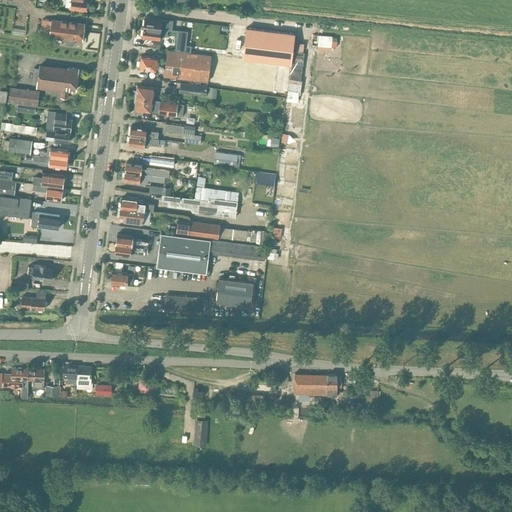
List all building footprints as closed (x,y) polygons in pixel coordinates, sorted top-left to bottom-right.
[(70,0),(70,9),(86,11),(87,0),(70,0)] [(144,27),(168,31),(168,30),(171,31),(172,24),(164,23),(165,20),(145,17),(144,27)] [(82,40),(84,24),(42,19),(41,24),(40,32),(50,33),(50,36),(67,38),(66,44),(74,45),(75,39),(82,40)] [(168,31),(144,27),(142,38),(162,40),(162,36),(167,37),(168,31)] [(290,64),(292,51),(294,34),(246,27),(241,58),(290,64)] [(167,51),(164,76),(207,82),(211,56),(167,51)] [(290,64),(287,91),(291,91),(290,99),(297,100),(298,92),(300,92),(302,81),(301,81),(305,52),(292,51),(290,64)] [(141,56),(141,61),(139,61),(139,66),(140,67),(140,68),(156,70),(158,58),(141,56)] [(40,65),(40,69),(37,86),(37,88),(62,92),(61,98),(67,99),(68,92),(71,93),(72,90),(76,90),(78,69),(69,68),(68,69),(40,65)] [(218,87),(180,83),(179,93),(206,96),(206,97),(216,98),(218,87)] [(134,97),(152,99),(154,88),(137,86),(137,91),(135,90),(134,97)] [(10,88),(8,102),(38,106),(40,92),(10,88)] [(152,99),(134,97),(134,104),(135,104),(134,109),(150,111),(152,99)] [(160,101),(158,114),(176,116),(176,115),(183,116),(184,105),(160,101)] [(49,111),(47,128),(54,129),(71,131),(72,119),(66,118),(67,113),(56,111),(55,111),(49,111)] [(37,127),(2,122),(1,130),(36,135),(37,127)] [(165,124),(164,131),(186,134),(185,141),(200,143),(201,136),(194,135),(195,126),(184,124),(184,126),(165,124)] [(130,136),(157,139),(158,132),(151,131),(150,134),(145,133),(146,128),(131,126),(130,136)] [(45,139),(69,142),(70,132),(47,129),(45,139)] [(159,139),(157,139),(130,136),(129,146),(143,147),(146,147),(148,147),(149,145),(150,144),(158,145),(159,139)] [(10,141),(8,150),(24,153),(30,154),(32,140),(10,137),(10,141)] [(40,151),(39,155),(67,159),(68,150),(51,148),(50,148),(48,148),(47,150),(47,152),(43,152),(40,151)] [(216,152),(214,164),(239,167),(241,155),(216,152)] [(49,166),(66,168),(67,159),(39,155),(39,156),(34,155),(33,161),(49,163),(49,166)] [(151,157),(150,164),(164,166),(165,159),(151,157)] [(125,171),(165,176),(169,177),(169,170),(147,167),(146,170),(141,169),(141,163),(126,162),(125,171)] [(0,178),(12,180),(13,171),(0,169),(0,178)] [(165,176),(125,171),(124,181),(139,183),(147,184),(148,180),(164,182),(165,176)] [(39,185),(63,188),(65,175),(49,173),(43,172),(42,178),(34,177),(33,184),(39,185)] [(0,193),(13,195),(15,183),(0,180),(0,193)] [(39,185),(38,191),(47,192),(46,199),(62,201),(63,188),(39,185)] [(149,192),(162,194),(170,195),(171,188),(150,185),(149,192)] [(31,199),(17,197),(0,194),(0,214),(29,218),(31,199)] [(191,209),(191,210),(193,199),(162,195),(162,200),(168,201),(168,206),(191,209)] [(144,210),(150,211),(153,211),(154,204),(137,202),(137,200),(122,197),(121,207),(144,210)] [(191,210),(192,212),(218,215),(220,199),(209,198),(208,201),(193,199),(191,210)] [(220,199),(218,215),(235,217),(237,201),(220,199)] [(144,210),(121,207),(119,217),(124,217),(123,221),(142,224),(144,210)] [(39,221),(39,226),(58,229),(60,215),(40,213),(35,212),(34,220),(39,221)] [(177,219),(175,232),(189,234),(190,221),(177,219)] [(220,224),(190,221),(189,234),(219,238),(220,224)] [(246,241),(247,228),(233,226),(231,239),(246,241)] [(209,251),(211,239),(161,232),(156,266),(207,272),(209,251)] [(116,244),(147,248),(148,241),(132,239),(132,236),(117,234),(116,244)] [(211,239),(209,251),(265,258),(266,245),(211,239)] [(147,248),(116,244),(115,253),(129,255),(130,252),(146,254),(147,248)] [(21,278),(41,281),(41,278),(51,279),(53,267),(46,266),(47,258),(24,256),(21,278)] [(112,270),(111,283),(127,285),(127,284),(132,285),(134,273),(128,273),(128,272),(112,270)] [(219,277),(216,302),(250,306),(253,282),(219,277)] [(166,294),(164,311),(205,313),(206,297),(166,294)] [(22,296),(21,307),(44,309),(45,298),(22,296)] [(67,383),(77,384),(78,365),(68,365),(64,365),(63,374),(68,374),(67,383)] [(91,381),(91,366),(78,365),(77,384),(77,386),(92,387),(92,381),(91,381)] [(4,375),(4,385),(23,386),(23,378),(28,379),(29,368),(12,367),(12,373),(12,375),(4,375)] [(43,388),(44,379),(44,369),(29,368),(28,379),(33,379),(33,387),(43,388)] [(341,380),(341,375),(337,374),(295,373),(294,393),(300,393),(300,399),(308,400),(309,393),(341,394),(340,390),(337,390),(337,380),(341,380)] [(277,375),(279,386),(289,385),(288,374),(277,375)] [(152,393),(154,382),(139,380),(138,391),(152,393)] [(60,385),(46,384),(46,395),(59,395),(60,385)] [(96,385),(96,393),(106,393),(106,385),(96,385)] [(266,403),(266,395),(252,395),(236,394),(236,401),(252,402),(266,403)] [(266,395),(266,403),(282,403),(288,403),(289,396),(266,395)] [(195,419),(193,445),(206,446),(207,420),(195,419)]
